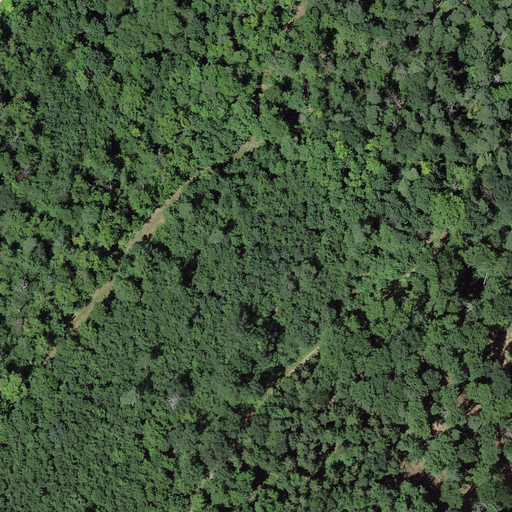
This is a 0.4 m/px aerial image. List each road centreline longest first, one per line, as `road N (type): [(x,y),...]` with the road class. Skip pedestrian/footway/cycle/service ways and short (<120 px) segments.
road 1 (track): [(0,438),(80,311),(148,224),(242,148),(264,76),(311,0)]
road 2 (track): [(186,511),(318,338),(451,242),(511,128)]
